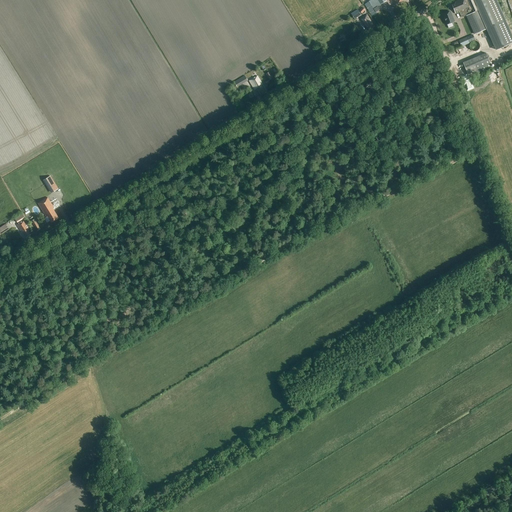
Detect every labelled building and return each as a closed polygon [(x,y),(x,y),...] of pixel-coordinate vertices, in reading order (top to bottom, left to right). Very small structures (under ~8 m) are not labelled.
[(364,5),(372,17),(377,14),(374,10),(375,10),(376,11),(380,9),(378,7),(381,5),(377,0),(370,0),(368,1),(369,2),(364,5)] [(457,0),(454,2),(455,3),(452,5),(455,13),(459,12),(461,17),(466,15),(474,34),(487,28),(496,50),(511,42),(511,35),(496,0),(457,0)] [(351,14),(354,19),(361,15),(361,14),(359,12),(358,10),(351,14)] [(450,11),(442,14),(446,24),(454,21),(450,11)] [(368,30),(374,26),(367,14),(361,18),(368,30)] [(466,37),(459,40),(461,46),(469,43),(466,37)] [(479,46),(479,45),(479,44),(479,43),(478,43),(478,42),(477,42),(476,41),(475,41),(474,41),(473,41),(472,41),(471,42),(470,43),(470,44),(469,44),(469,45),(469,46),(469,47),(469,48),(470,48),(470,49),(471,50),(472,51),(473,51),(474,51),(475,51),(476,51),(477,50),(478,50),(478,49),(479,48),(479,47),(479,46)] [(469,77),(492,67),(486,53),(463,62),(469,77)] [(260,95),(266,92),(257,77),(250,81),(254,89),(256,88),(260,95)] [(105,174),(105,173),(81,173),(90,191),(101,191),(108,188),(108,179),(105,174)] [(43,180),(51,193),(58,189),(50,176),(43,180)] [(38,204),(46,217),(51,223),(59,218),(53,209),(55,208),(48,198),(38,204)] [(15,220),(18,223),(25,219),(23,215),(15,220)] [(34,219),(31,221),(37,231),(40,229),(34,219)] [(26,222),(25,223),(24,221),(16,225),(21,233),(22,232),(25,238),(33,233),(26,222)] [(6,225),(5,225),(0,228),(0,234),(0,236),(9,230),(6,225)]
